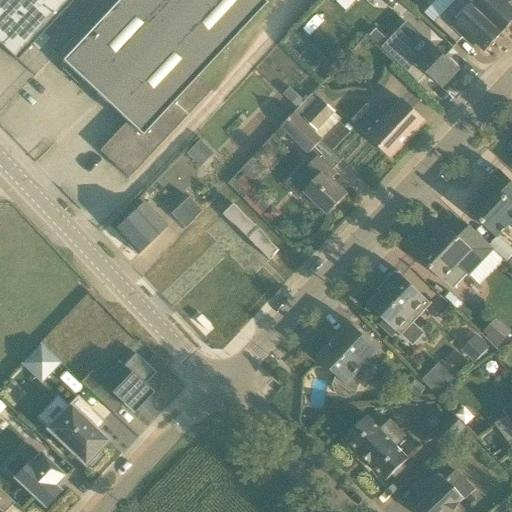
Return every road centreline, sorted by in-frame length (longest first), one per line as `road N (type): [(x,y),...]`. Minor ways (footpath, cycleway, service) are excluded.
road 1 (tertiary): [(221,385),(511,81)]
road 2 (residential): [(221,385),(0,161)]
road 3 (unclassified): [(348,511),(221,385)]
road 4 (tertiary): [(101,511),(221,385)]
